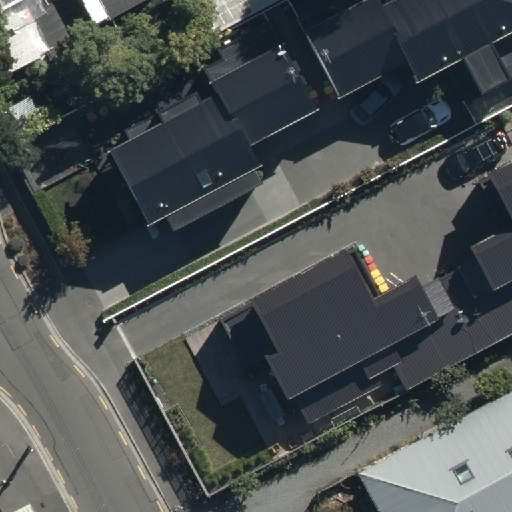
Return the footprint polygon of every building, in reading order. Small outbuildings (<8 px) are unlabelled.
[(24,0),(59,61),(168,0),(179,0),(202,41),(275,0),(24,0)] [(376,0),(352,0),(302,26),(334,89),(398,57),(411,83),(458,59),(474,90),(511,71),(511,0),(380,0),(377,2),(376,0)] [(104,149),(142,221),(253,163),(241,141),(306,106),(261,20),(213,45),(218,54),(202,63),(216,90),(104,149)] [(354,252),(223,321),(245,364),(275,348),(308,410),(369,378),(364,369),(394,354),(407,378),(511,322),(511,174),(485,188),(506,229),(511,225),(511,247),(374,320),(368,309),(380,302),(354,252)] [(249,374),(190,404),(230,485),(290,454),(249,374)] [(511,511),(511,384),(355,470),(378,511),(511,511)]
